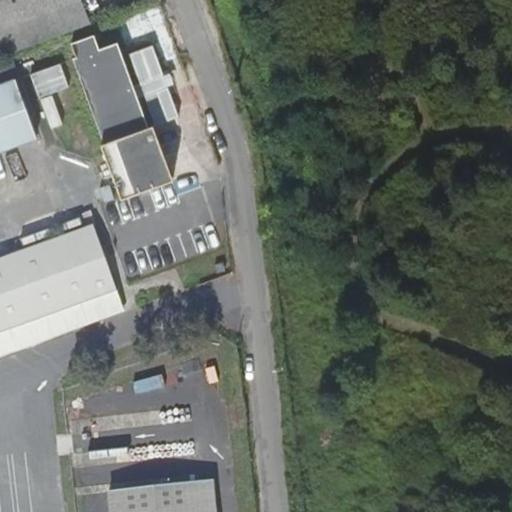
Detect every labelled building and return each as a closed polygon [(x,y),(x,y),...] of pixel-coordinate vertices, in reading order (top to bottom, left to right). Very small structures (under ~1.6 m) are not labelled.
[(0,0),(0,34),(76,5),(74,0),(0,0)] [(0,59),(85,29),(76,5),(0,34),(0,59)] [(100,38),(79,46),(84,59),(74,62),(106,146),(102,148),(122,202),(173,184),(121,44),(105,51),(100,38)] [(4,66),(0,66),(0,156),(36,144),(16,85),(12,87),(4,66)] [(0,266),(0,340),(116,299),(93,235),(0,266)] [(116,299),(0,340),(0,358),(122,317),(116,299)] [(214,511),(213,491),(198,492),(199,511),(214,511)] [(199,511),(198,492),(108,503),(109,511),(199,511)]
